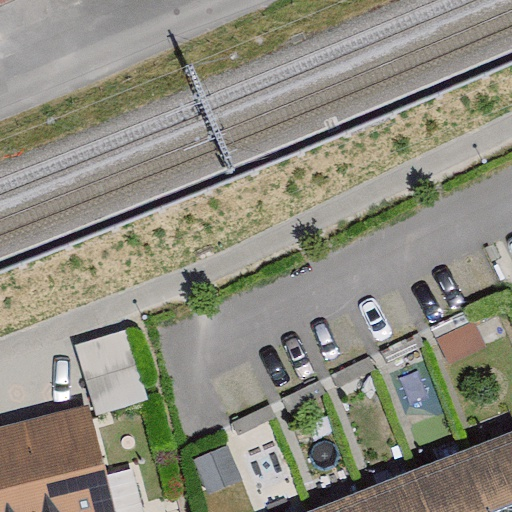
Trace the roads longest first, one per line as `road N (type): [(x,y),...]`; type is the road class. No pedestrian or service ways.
road 1 (residential): [(511,131),(179,292),(0,359)]
road 2 (residential): [(242,0),(0,107)]
